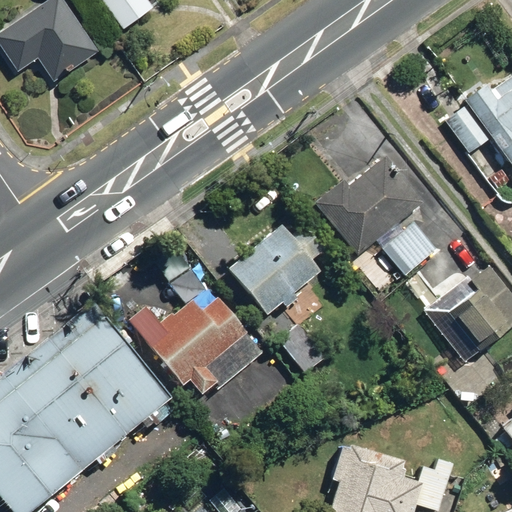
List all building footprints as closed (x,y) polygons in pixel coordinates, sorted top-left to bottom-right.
[(99,52),(62,0),(46,0),(0,32),(0,45),(19,72),(37,60),(53,84),(99,52)] [(98,0),(121,31),(152,8),(146,1),(147,0),(98,0)] [(483,83),(461,99),(465,104),(443,120),(466,153),(488,137),(511,169),(511,173),(509,176),(511,180),(511,72),(488,90),(483,83)] [(340,179),(312,202),(355,255),(421,203),(383,155),(345,185),(340,179)] [(411,221),(380,248),(403,275),(434,248),(411,221)] [(279,224),(226,268),(265,314),(280,302),(283,306),(295,297),(291,292),(317,270),(308,259),(321,248),(302,225),(289,236),(279,224)] [(462,297),(446,312),(474,350),(511,321),(511,297),(495,275),(488,265),(467,278),(474,289),(462,297)] [(144,305),(127,319),(180,385),(187,380),(198,394),(210,385),(213,389),(259,352),(215,296),(199,309),(190,299),(171,314),(169,313),(158,322),(144,305)] [(26,511),(178,395),(111,308),(0,394),(0,494),(13,511),(26,511)] [(323,356),(296,325),(275,342),(302,374),(323,356)] [(511,412),(497,424),(511,442),(511,412)] [(401,459),(346,442),(345,445),(339,443),(328,478),(335,480),(324,511),(409,511),(419,481),(400,476),(402,468),(399,467),(401,459)]
